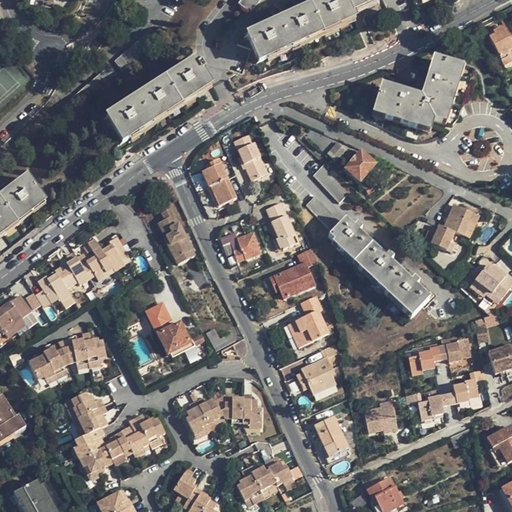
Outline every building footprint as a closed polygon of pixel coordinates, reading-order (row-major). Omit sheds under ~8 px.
[(261,0),(242,0),(238,5),(249,15),(261,0)] [(328,0),(247,38),(258,65),(355,21),(352,14),(377,2),(376,0),(328,0)] [(298,0),(279,0),(275,6),(286,15),(298,0)] [(497,19),(501,27),(503,30),(509,26),(503,16),(497,19)] [(503,30),(501,27),(487,35),(501,60),(511,54),(510,49),(511,48),(511,24),(509,26),(503,30)] [(160,40),(151,29),(114,61),(123,72),(160,40)] [(511,59),(511,54),(501,60),(504,64),(511,59)] [(381,87),(373,114),(385,117),(384,121),(393,124),(394,120),(402,122),(401,126),(417,131),(418,128),(430,131),(433,123),(442,125),(446,114),(449,115),(454,97),(451,96),(454,88),(457,89),(459,81),(456,80),(460,68),(433,60),(421,99),(381,87)] [(210,87),(194,62),(106,120),(122,145),(210,87)] [(62,106),(71,117),(118,76),(109,66),(62,106)] [(231,144),(239,163),(242,171),(243,172),(248,184),(265,177),(248,137),(231,144)] [(337,144),(328,154),(335,161),(345,151),(337,144)] [(359,153),(344,171),(359,183),(374,166),(359,153)] [(233,178),(225,159),(217,163),(224,182),(233,178)] [(208,188),(224,182),(217,163),(209,166),(210,171),(202,174),(208,188)] [(322,167),(312,176),(339,203),(348,194),(322,167)] [(0,199),(0,236),(44,203),(26,179),(0,199)] [(232,201),(224,182),(208,188),(216,208),(232,201)] [(371,185),(365,189),(368,194),(375,190),(371,185)] [(315,197),(305,206),(331,233),(328,237),(412,318),(428,301),(415,288),(418,285),(412,280),(410,283),(389,263),(392,260),(387,255),(383,258),(358,234),(361,230),(355,225),(352,228),(344,220),(341,224),(315,197)] [(276,241),(281,252),(298,245),(281,205),(266,211),(272,226),(270,226),(276,241)] [(472,225),(477,227),(480,219),(455,207),(444,230),(456,236),(465,240),(472,225)] [(159,225),(166,239),(177,260),(194,251),(172,209),(162,214),(166,221),(159,225)] [(469,242),(477,227),(472,225),(465,240),(469,242)] [(452,245),(456,236),(444,230),(439,228),(436,235),(430,232),(424,243),(448,254),(452,245)] [(246,261),(237,241),(234,234),(219,239),(225,256),(233,253),(237,264),(246,261)] [(253,235),(237,241),(246,261),(260,256),(253,235)] [(131,263),(122,249),(120,244),(116,239),(109,243),(111,246),(107,248),(101,252),(114,274),(131,263)] [(197,257),(194,251),(177,260),(166,239),(165,240),(179,266),(197,257)] [(275,254),(281,252),(276,241),(271,243),(275,254)] [(87,253),(90,252),(98,247),(95,242),(84,248),(87,253)] [(456,247),(452,245),(448,254),(452,256),(456,247)] [(101,252),(100,249),(92,254),(95,260),(82,268),(90,282),(96,292),(102,288),(117,280),(114,274),(101,252)] [(317,265),(311,251),(297,257),(301,266),(270,280),(276,293),(280,292),(284,300),(314,287),(306,270),(317,265)] [(63,272),(61,269),(56,272),(57,275),(68,291),(78,285),(80,288),(90,282),(82,268),(77,260),(67,265),(69,268),(63,272)] [(489,267),(476,283),(490,294),(487,297),(499,306),(511,289),(511,281),(507,278),(505,280),(494,271),(489,267)] [(496,269),(494,271),(505,280),(507,278),(496,269)] [(75,305),(68,291),(57,275),(53,278),(48,281),(46,279),(46,278),(39,282),(46,294),(51,304),(58,315),(75,305)] [(485,300),(487,297),(490,294),(476,283),(471,289),(485,300)] [(45,308),(51,304),(46,294),(39,299),(45,308)] [(19,297),(0,311),(19,335),(37,321),(19,297)] [(316,298),(300,305),(306,317),(288,326),(299,350),(328,337),(317,313),(322,310),(316,298)] [(167,356),(170,355),(190,344),(193,349),(204,343),(200,336),(189,342),(179,324),(168,330),(164,323),(168,321),(160,305),(148,312),(149,314),(146,316),(167,356)] [(0,347),(19,335),(0,311),(0,347)] [(482,328),(474,329),(477,344),(485,342),(482,328)] [(213,330),(205,335),(215,352),(236,341),(232,334),(219,340),(213,330)] [(83,336),(83,341),(88,364),(89,367),(89,368),(100,366),(99,363),(99,358),(105,356),(103,342),(98,343),(97,340),(91,341),(89,334),(83,336)] [(453,345),(451,339),(442,341),(444,347),(446,347),(453,345)] [(67,341),(59,344),(66,358),(68,359),(69,364),(70,364),(76,363),(77,366),(88,364),(83,341),(79,341),(73,343),(72,340),(67,341)] [(468,342),(458,343),(461,360),(471,358),(468,342)] [(462,363),(461,360),(458,343),(458,344),(453,345),(458,363),(462,363)] [(54,349),(49,352),(43,354),(45,358),(47,362),(54,376),(65,371),(63,367),(69,364),(68,359),(66,358),(59,344),(53,347),(54,349)] [(172,359),(193,349),(190,344),(170,355),(172,359)] [(334,345),(320,352),(324,360),(327,359),(338,354),(334,345)] [(446,347),(449,361),(450,365),(458,363),(453,345),(446,347)] [(511,346),(487,355),(494,375),(499,374),(511,369),(511,346)] [(444,347),(439,348),(442,363),(449,361),(446,347),(444,347)] [(431,350),(432,353),(434,364),(442,363),(439,348),(431,350)] [(338,354),(327,359),(331,367),(342,362),(340,353),(338,354)] [(419,356),(419,359),(422,373),(434,371),(434,364),(432,353),(419,356)] [(44,363),(42,359),(41,358),(35,360),(33,356),(26,359),(37,380),(44,377),(45,380),(54,376),(47,362),(44,363)] [(324,360),(301,372),(303,374),(296,377),(303,392),(309,389),(311,393),(325,386),(327,390),(336,386),(331,377),(334,375),(331,367),(327,359),(324,360)] [(422,376),(422,373),(419,359),(409,361),(412,377),(422,376)] [(511,369),(499,374),(500,377),(505,376),(506,378),(511,375),(511,369)] [(66,375),(65,371),(54,376),(56,380),(66,375)] [(485,380),(483,372),(470,374),(471,383),(466,384),(467,386),(466,386),(470,400),(479,398),(476,382),(485,380)] [(56,380),(54,376),(45,380),(47,384),(56,380)] [(469,401),(470,400),(466,386),(462,387),(453,388),(454,395),(429,401),(430,404),(419,406),(422,423),(433,420),(432,418),(443,415),(443,408),(469,403),(469,401)] [(73,421),(79,418),(103,405),(100,399),(93,403),(90,397),(87,398),(85,394),(72,401),(74,407),(68,410),(73,421)] [(420,395),(407,398),(409,405),(421,403),(420,395)] [(226,409),(221,412),(222,415),(224,420),(231,420),(243,421),(244,400),(238,401),(233,400),(233,397),(225,396),(226,409)] [(255,412),(256,407),(256,404),(251,403),(251,397),(244,396),(244,400),(243,421),(243,424),(249,425),(249,428),(259,429),(260,413),(259,413),(255,412)] [(213,407),(211,404),(210,402),(206,405),(203,400),(196,404),(207,425),(214,422),(215,424),(224,420),(222,415),(221,412),(217,405),(213,407)] [(65,404),(68,410),(74,407),(72,401),(65,404)] [(1,402),(0,402),(0,443),(19,430),(1,402)] [(381,405),(381,408),(382,411),(394,409),(392,402),(381,405)] [(194,435),(203,431),(201,428),(207,425),(196,404),(190,407),(192,412),(187,414),(187,416),(190,419),(186,421),(194,435)] [(98,416),(102,413),(106,412),(103,405),(79,418),(82,424),(87,435),(103,427),(108,424),(105,419),(101,421),(98,416)] [(398,431),(394,409),(382,411),(381,408),(365,411),(369,433),(383,430),(390,429),(390,432),(398,431)] [(143,416),(137,419),(149,444),(151,449),(162,443),(159,437),(164,434),(157,421),(153,422),(152,420),(146,422),(143,416)] [(314,426),(320,440),(328,458),(325,460),(328,465),(349,456),(347,451),(348,450),(333,418),(314,426)] [(127,429),(122,432),(132,452),(142,447),(149,444),(137,419),(129,423),(132,428),(134,431),(129,433),(127,430),(127,429)] [(78,426),(83,437),(87,435),(82,424),(78,426)] [(102,435),(106,433),(103,427),(87,435),(83,437),(78,440),(82,447),(87,457),(106,448),(108,447),(106,443),(105,441),(101,442),(98,437),(102,435)] [(473,428),(450,439),(452,444),(448,446),(451,451),(467,444),(467,443),(474,439),(473,428)] [(486,440),(492,450),(494,454),(499,451),(506,466),(511,462),(511,432),(509,428),(486,440)] [(205,435),(203,431),(194,435),(196,440),(205,435)] [(122,432),(115,436),(116,438),(111,441),(106,443),(108,447),(106,448),(111,458),(124,452),(126,456),(132,452),(122,432)] [(317,442),(325,460),(328,458),(320,440),(317,442)] [(77,449),(82,460),(87,457),(82,447),(77,449)] [(132,452),(134,457),(144,451),(142,447),(132,452)] [(114,464),(111,458),(106,448),(87,457),(82,460),(80,461),(88,475),(97,471),(98,474),(104,471),(104,469),(102,465),(106,463),(108,467),(114,464)] [(499,470),(506,466),(499,451),(494,454),(492,450),(488,452),(499,470)] [(282,469),(280,464),(279,463),(274,466),(271,461),(265,465),(267,468),(268,471),(275,486),(282,482),(284,485),(293,481),(285,467),(282,469)] [(275,486),(268,471),(265,473),(263,470),(262,468),(257,471),(254,466),(249,469),(259,490),(265,487),(267,490),(275,486)] [(264,498),(259,490),(249,469),(242,473),(245,479),(239,482),(241,485),(237,487),(244,500),(250,497),(253,504),(264,498)] [(361,481),(366,491),(376,486),(374,481),(386,475),(383,470),(361,481)] [(99,475),(98,474),(97,471),(88,475),(90,480),(99,475)] [(180,495),(179,497),(186,503),(189,497),(195,488),(193,487),(196,484),(196,483),(190,479),(193,475),(188,471),(175,491),(180,495)] [(389,480),(376,486),(366,491),(371,501),(374,499),(380,511),(389,511),(402,505),(389,480)] [(511,484),(501,491),(511,509),(511,484)] [(23,511),(50,511),(40,491),(37,486),(16,497),(23,511)] [(203,511),(210,501),(200,495),(201,493),(195,488),(189,497),(186,503),(184,507),(183,508),(188,511),(203,511)] [(54,511),(43,490),(40,491),(50,511),(54,511)] [(129,502),(127,502),(125,504),(122,500),(125,498),(122,492),(97,505),(100,511),(123,511),(132,508),(129,502)] [(19,511),(23,511),(16,497),(13,499),(19,511)] [(176,501),(184,507),(186,503),(179,497),(176,501)] [(247,507),(253,504),(250,497),(244,500),(247,507)] [(216,505),(210,501),(203,511),(213,511),(212,511),(216,505)]
